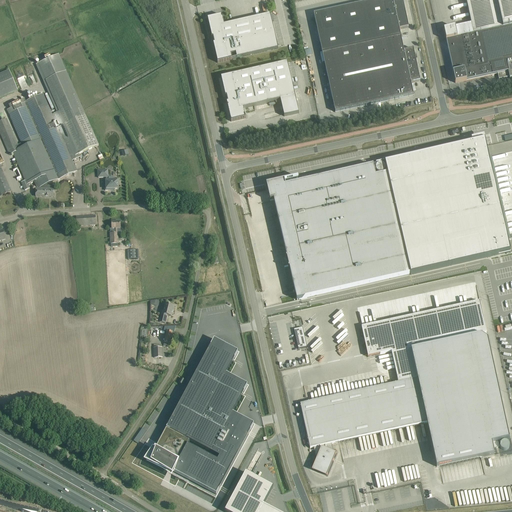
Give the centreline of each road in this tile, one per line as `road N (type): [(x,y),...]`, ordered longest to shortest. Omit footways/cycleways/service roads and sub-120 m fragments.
road 1 (unclassified): [(223,170),(284,438),(309,511)]
road 2 (unclassified): [(101,475),(174,361),(206,211)]
road 3 (unclassified): [(223,170),(446,121)]
road 4 (unclassified): [(0,221),(119,207),(206,211)]
road 5 (unclassified): [(184,0),(223,170)]
road 6 (motorway): [(130,511),(0,438)]
road 7 (unclassified): [(446,121),(419,0)]
